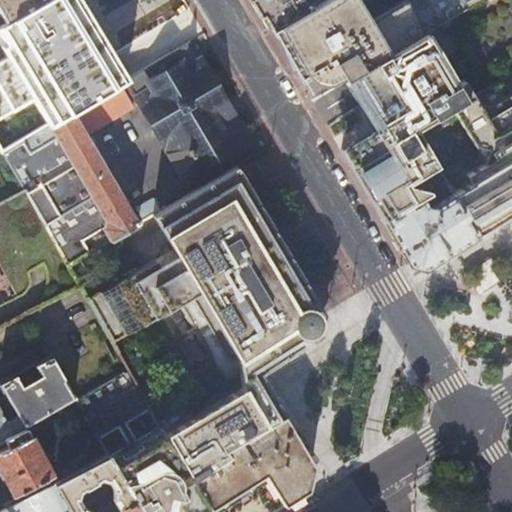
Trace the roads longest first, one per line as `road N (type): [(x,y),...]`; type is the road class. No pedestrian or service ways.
road 1 (secondary): [(216,0),(467,423)]
road 2 (residential): [(325,511),(467,423)]
